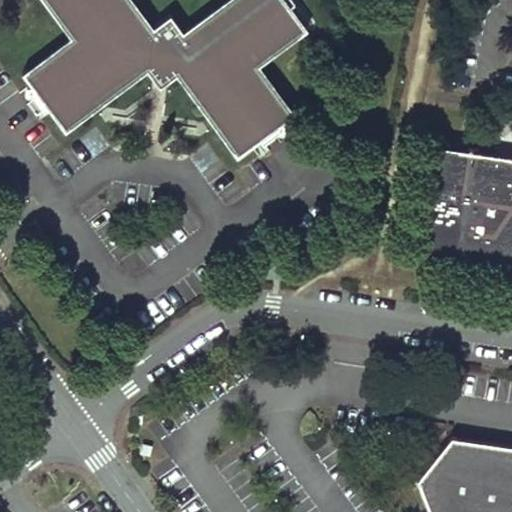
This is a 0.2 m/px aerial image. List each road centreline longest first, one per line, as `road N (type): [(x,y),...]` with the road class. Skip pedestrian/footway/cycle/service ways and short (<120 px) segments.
road 1 (residential): [(511,340),(267,305),(240,308),(208,319),(125,379),(76,429)]
road 2 (unknown): [(55,208),(105,291),(119,299),(147,291),(217,243)]
road 3 (unknown): [(55,208),(111,183),(168,189),(217,243)]
road 4 (residential): [(76,429),(0,324)]
road 5 (unknown): [(217,243),(319,174)]
